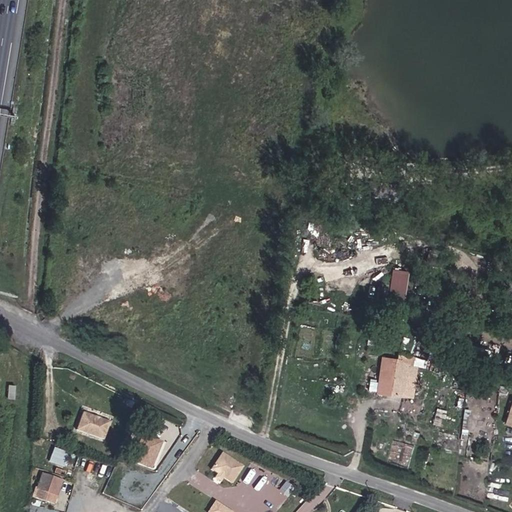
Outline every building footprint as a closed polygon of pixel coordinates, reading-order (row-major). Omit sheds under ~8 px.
[(406,299),(409,271),(392,269),(389,297),(406,299)] [(381,354),(378,394),(416,397),(420,357),(381,354)] [(372,377),(369,389),(375,391),(379,379),(372,377)] [(95,418),(82,414),(75,432),(102,441),(109,423),(98,419),(97,421),(95,420),(95,418)] [(159,447),(142,439),(131,463),(148,471),(155,454),(153,453),(154,451),(156,452),(159,447)] [(63,468),(66,461),(69,462),(73,454),(69,453),(69,454),(54,448),(49,462),(45,461),(41,470),(63,479),(67,470),(63,468)] [(244,464),(223,451),(214,465),(221,470),(223,471),(227,473),(235,479),(244,464)] [(39,511),(52,511),(53,510),(40,505),(42,498),(40,497),(35,510),(39,511)] [(40,505),(53,510),(56,511),(57,511),(60,505),(42,498),(40,505)] [(207,511),(235,511),(236,511),(216,499),(207,511)]
